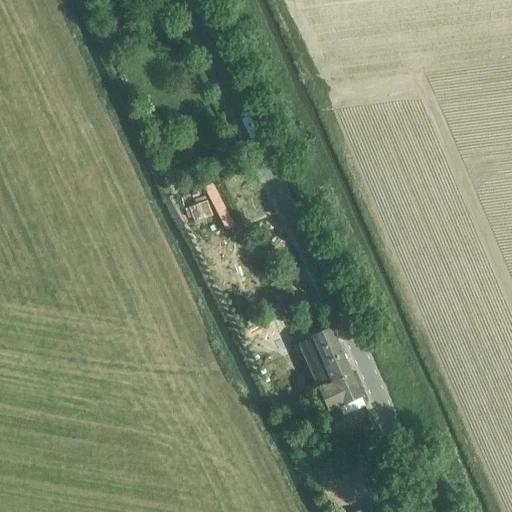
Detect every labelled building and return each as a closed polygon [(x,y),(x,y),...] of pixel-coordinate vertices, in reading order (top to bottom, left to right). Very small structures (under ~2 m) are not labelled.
[(209,200),(188,207),(193,221),(213,214),(209,200)] [(281,310),(280,311),(284,319),(285,318),(293,314),(290,307),(289,306),(281,310)] [(284,319),(274,324),(282,339),(293,333),(285,318),(284,319)] [(330,329),(310,337),(311,340),(297,345),(317,390),(351,375),(351,374),(330,329)] [(317,390),(314,391),(325,415),(355,401),(358,409),(365,406),(362,398),(351,374),(317,390)] [(312,452),(303,432),(295,436),(304,455),(312,452)] [(350,439),(343,442),(349,456),(362,451),(361,450),(356,437),(350,439)]
